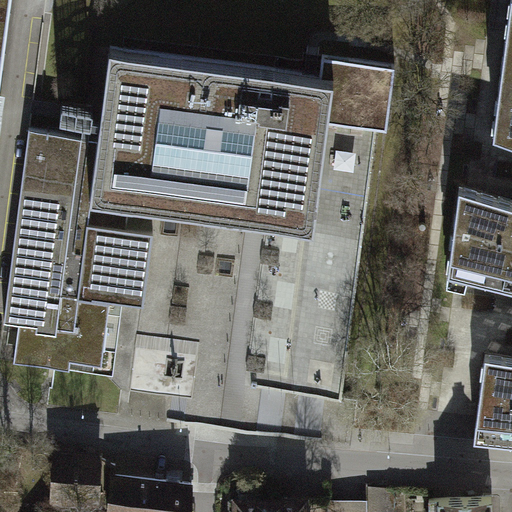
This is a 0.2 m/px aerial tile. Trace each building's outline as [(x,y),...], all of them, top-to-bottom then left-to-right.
[(0,0),(0,141),(19,0),(0,0)] [(511,0),(495,136),(511,142),(511,0)] [(360,245),(362,233),(375,126),(386,127),(394,64),(322,56),(320,86),(128,60),(108,209),(131,212),(360,245)] [(41,333),(62,336),(63,329),(87,137),(34,131),(10,321),(21,322),(43,325),(41,333)] [(511,200),(462,185),(453,254),(451,272),(511,287),(511,200)] [(340,398),(360,245),(131,212),(115,377),(131,390),(192,397),(190,423),(216,427),(256,432),(258,407),(261,387),(340,398)] [(43,325),(21,322),(14,372),(64,379),(66,364),(80,366),(84,332),(63,329),(62,336),(41,333),(43,325)] [(511,356),(486,352),(478,419),(476,434),(511,437),(511,356)] [(99,452),(56,450),(55,485),(98,486),(99,452)] [(191,511),(194,481),(115,474),(111,511),(191,511)] [(326,511),(327,497),(236,496),(235,511),(326,511)] [(335,511),(372,511),(373,497),(336,496),(335,511)] [(436,498),(435,511),(498,511),(498,496),(436,498)]
